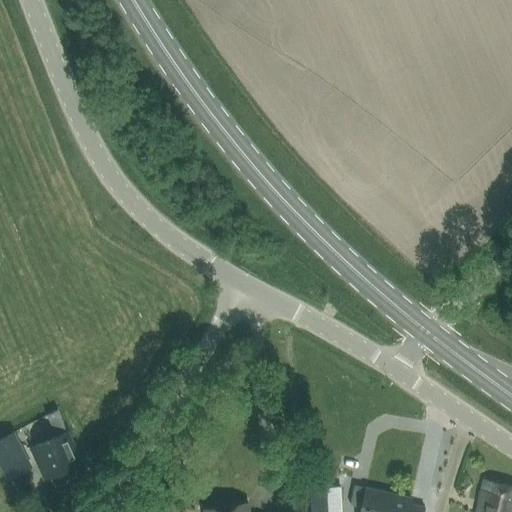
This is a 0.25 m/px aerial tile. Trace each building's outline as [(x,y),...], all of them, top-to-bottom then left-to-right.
[(69,473),(67,469),(82,462),(58,409),(46,415),(56,436),(30,447),(45,479),(50,477),(52,480),(55,484),(60,485),(67,482),(69,477),(69,473)] [(13,433),(0,439),(0,463),(8,479),(24,470),(12,448),(19,444),(13,433)] [(443,491),(447,472),(427,468),(421,497),(431,499),(433,489),(443,491)] [(511,511),(511,485),(484,479),(477,511),(511,511)] [(341,511),(340,486),(311,488),(312,511),(341,511)] [(423,511),(425,507),(411,504),(412,498),(367,487),(361,511),(423,511)] [(249,511),(248,503),(204,509),(204,511),(249,511)]
